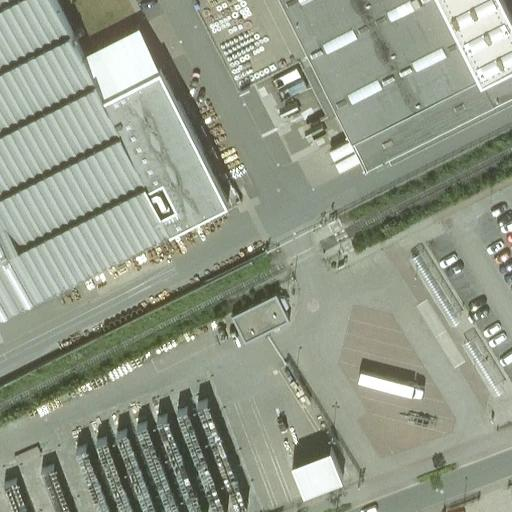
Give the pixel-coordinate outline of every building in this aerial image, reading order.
[(0,0),(0,312),(170,226),(104,96),(103,95),(55,0),(0,0)] [(495,0),(285,0),(355,135),(356,135),(368,160),(493,98),(479,70),(503,57),(478,9),(495,0)] [(511,0),(495,0),(478,9),(503,57),(479,70),(493,98),(511,88),(511,0)] [(229,199),(162,66),(103,95),(170,226),(171,228),(229,199)] [(277,292),(232,315),(245,341),(290,319),(277,292)] [(248,504),(208,399),(198,402),(238,508),(248,504)] [(227,511),(228,511),(188,406),(178,410),(216,511),(227,511)] [(204,511),(167,414),(157,418),(193,511),(204,511)] [(181,511),(147,421),(137,425),(169,511),(181,511)] [(158,511),(127,429),(117,433),(146,511),(158,511)] [(135,511),(107,437),(97,441),(123,511),(135,511)] [(112,511),(87,444),(77,448),(100,511),(112,511)] [(331,447),(293,461),(304,492),(343,478),(331,447)] [(72,511),(54,464),(42,469),(57,511),(72,511)] [(29,511),(17,479),(4,483),(15,511),(29,511)]
